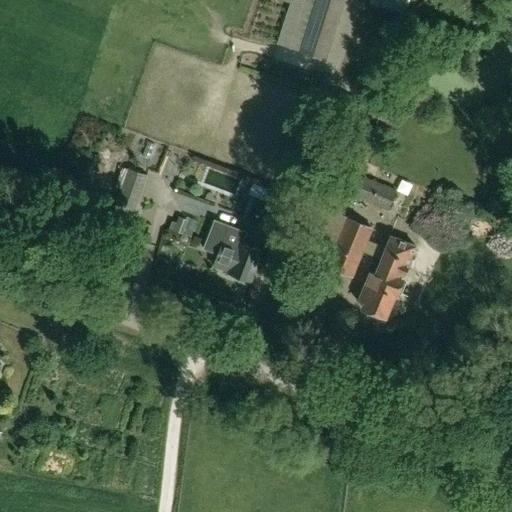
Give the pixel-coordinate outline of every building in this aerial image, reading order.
[(342,0),(320,0),(304,53),(324,59),(342,0)] [(131,220),(146,175),(126,169),(119,190),(122,191),(115,214),(131,220)] [(356,196),(388,209),(395,191),(363,178),(356,196)] [(213,266),(227,272),(227,273),(251,282),(262,252),(242,245),(247,232),(214,219),(202,249),(217,255),(213,266)] [(327,267),(352,276),(371,229),(347,219),(327,267)] [(358,300),(364,302),(362,307),(386,317),(415,247),(390,236),(374,276),(369,274),(358,300)]
